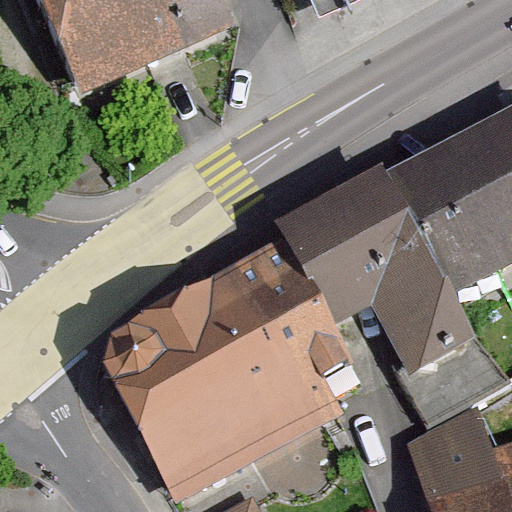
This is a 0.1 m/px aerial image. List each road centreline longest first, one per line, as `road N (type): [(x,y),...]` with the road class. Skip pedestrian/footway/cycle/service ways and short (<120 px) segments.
road 1 (primary): [(17,347),(280,147),(511,10)]
road 2 (unclassified): [(17,347),(30,399),(103,511)]
